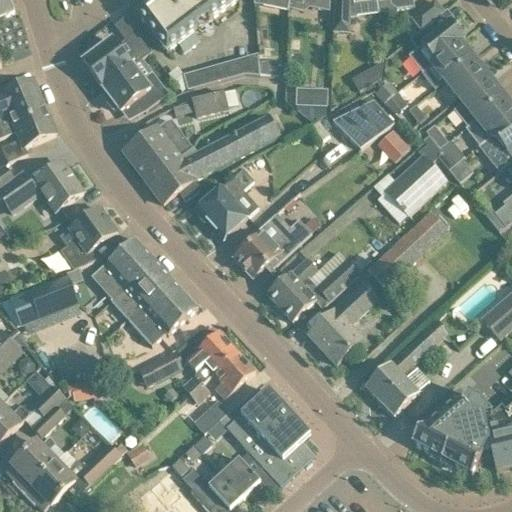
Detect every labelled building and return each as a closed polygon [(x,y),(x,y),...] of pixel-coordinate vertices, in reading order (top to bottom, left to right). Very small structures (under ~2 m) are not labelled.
[(0,0),(0,22),(15,16),(8,0),(0,0)] [(161,0),(139,18),(167,56),(241,0),(240,0),(161,0)] [(293,0),(306,3),(310,9),(311,10),(329,14),(329,0),(293,0)] [(334,0),(335,1),(334,35),(349,35),(349,20),(357,19),(357,18),(355,2),(370,0),(334,0)] [(389,0),(391,8),(397,13),(415,10),(413,0),(389,0)] [(422,33),(432,25),(444,15),(435,5),(413,22),(422,33)] [(462,46),(466,42),(452,25),(440,34),(432,25),(422,33),(410,43),(418,52),(409,59),(423,76),(431,69),(432,70),(462,46)] [(104,92),(133,70),(152,56),(137,35),(126,43),(134,55),(127,61),(113,44),(107,49),(104,45),(94,53),(96,56),(84,66),(104,92)] [(475,62),(473,59),(462,46),(432,70),(423,77),(437,92),(445,86),(475,62)] [(460,105),(490,81),(475,62),(445,86),(459,103),(460,105)] [(245,78),(260,80),(259,63),(185,84),(188,94),(245,78)] [(269,63),(259,63),(260,80),(270,80),(269,63)] [(104,92),(109,100),(106,102),(114,113),(117,110),(122,116),(138,104),(146,116),(170,98),(153,75),(143,83),(133,70),(104,92)] [(364,94),(381,84),(374,72),(357,82),(364,94)] [(476,125),(506,100),(490,81),(460,105),(462,107),(455,113),(467,129),(475,123),(476,125)] [(0,142),(15,136),(50,122),(45,111),(34,84),(15,91),(0,97),(0,142)] [(384,107),(398,96),(390,85),(376,97),(384,107)] [(296,91),(296,109),(327,110),(327,92),(296,91)] [(198,120),(229,113),(225,96),(194,104),(198,120)] [(402,116),(409,110),(398,97),(391,102),(402,116)] [(511,121),(511,107),(508,103),(506,100),(476,125),(469,130),(466,133),(478,148),(488,140),(511,121)] [(374,106),(334,126),(361,153),(395,129),(374,106)] [(427,122),(417,109),(409,115),(420,128),(427,122)] [(195,185),(281,140),(271,120),(199,158),(195,153),(180,162),(183,167),(163,182),(161,178),(153,184),(156,187),(151,191),(164,208),(180,196),(186,204),(202,192),(195,185)] [(511,121),(488,140),(478,148),(492,166),(503,158),(509,166),(510,167),(511,165),(511,121)] [(19,145),(2,152),(9,167),(28,159),(25,152),(38,146),(57,139),(50,122),(15,136),(19,145)] [(180,162),(195,153),(189,143),(188,144),(172,124),(166,125),(125,157),(151,191),(156,187),(153,184),(161,178),(163,182),(183,167),(180,162)] [(434,128),(426,134),(439,151),(447,145),(434,128)] [(394,135),(378,150),(394,167),(410,152),(394,135)] [(386,197),(377,204),(399,228),(408,220),(409,222),(448,185),(430,166),(438,160),(427,147),(418,155),(422,160),(384,195),(386,197)] [(438,160),(448,173),(456,167),(445,154),(438,160)] [(259,177),(273,168),(265,155),(251,163),(259,177)] [(56,216),(68,208),(84,197),(63,167),(35,187),(36,188),(33,191),(24,178),(14,184),(0,194),(0,198),(14,218),(40,200),(39,199),(42,197),(56,216)] [(0,194),(14,184),(5,171),(0,175),(0,194)] [(511,171),(509,174),(511,177),(511,200),(505,207),(507,209),(496,218),(506,232),(511,227),(511,171)] [(224,244),(239,231),(249,221),(234,205),(255,186),(244,173),(197,214),(224,244)] [(114,239),(118,237),(100,212),(84,223),(70,233),(70,234),(77,243),(68,249),(61,255),(74,274),(77,272),(84,269),(90,266),(103,261),(97,252),(114,239)] [(448,235),(431,217),(370,274),(387,292),(448,235)] [(495,217),(488,223),(500,237),(506,232),(496,218),(495,217)] [(312,238),(307,231),(300,224),(291,232),(282,241),(269,226),(260,234),(263,237),(249,249),(235,262),(253,282),(269,268),(273,273),(288,260),(312,238)] [(116,282),(104,293),(114,304),(128,292),(157,266),(136,243),(121,256),(107,269),(106,270),(116,282)] [(310,282),(317,275),(319,274),(308,262),(305,264),(292,277),(268,299),(293,327),(316,305),(322,312),(330,305),(331,307),(361,278),(346,263),(317,290),(310,282)] [(511,263),(508,263),(503,267),(502,272),(511,283),(511,263)] [(128,292),(114,304),(116,306),(114,307),(129,324),(134,319),(167,289),(168,290),(174,285),(157,266),(128,292)] [(0,298),(14,289),(4,275),(0,277),(0,298)] [(66,313),(77,309),(67,281),(55,285),(66,313)] [(41,323),(66,313),(55,285),(30,295),(12,303),(16,313),(23,330),(41,323)] [(134,319),(129,324),(154,352),(169,339),(183,326),(198,312),(178,290),(174,285),(168,290),(167,289),(134,319)] [(337,369),(364,345),(365,343),(354,330),(381,305),(365,288),(335,315),(310,339),(337,369)] [(511,334),(511,297),(482,324),(501,345),(511,334)] [(419,337),(421,340),(433,353),(448,338),(435,322),(419,337)] [(1,334),(0,334),(0,353),(11,344),(1,334)] [(215,377),(238,356),(220,336),(197,357),(198,358),(188,367),(197,377),(196,380),(183,391),(191,399),(204,387),(215,377)] [(414,371),(433,353),(421,340),(415,346),(367,392),(394,421),(421,396),(407,383),(417,374),(414,371)] [(11,344),(0,353),(0,373),(2,375),(22,356),(11,344)] [(140,375),(147,390),(185,371),(177,356),(140,375)] [(227,403),(241,390),(256,376),(238,356),(215,377),(224,386),(218,392),(227,403)] [(37,365),(29,360),(21,364),(20,373),(28,378),(36,375),(37,365)] [(33,408),(25,416),(29,420),(26,423),(34,431),(65,401),(64,401),(65,400),(54,388),(52,390),(37,374),(27,383),(42,400),(33,408)] [(74,403),(108,398),(106,381),(67,388),(69,399),(73,398),(74,403)] [(204,387),(191,399),(199,409),(212,397),(204,387)] [(179,398),(173,391),(164,399),(171,406),(179,398)] [(245,451),(287,413),(269,394),(236,424),(229,417),(220,425),(228,433),(245,451)] [(419,436),(413,447),(431,457),(428,462),(451,474),(454,469),(472,480),(478,469),(495,465),(485,420),(494,418),(479,402),(473,398),(467,411),(454,404),(419,436)] [(42,440),(66,418),(74,410),(65,401),(34,431),(42,440)] [(108,440),(119,429),(94,405),(83,416),(108,440)] [(220,425),(229,417),(219,405),(196,426),(206,438),(210,434),(220,425)] [(0,448),(11,438),(29,420),(20,410),(11,419),(1,409),(0,409),(0,448)] [(494,418),(485,420),(495,465),(497,475),(511,471),(511,410),(506,416),(502,411),(494,418)] [(311,440),(299,427),(287,413),(245,451),(260,466),(282,492),(316,461),(303,447),(311,440)] [(72,432),(81,442),(91,432),(82,422),(72,432)] [(220,425),(210,434),(217,442),(228,433),(220,425)] [(205,440),(195,449),(203,457),(213,448),(205,440)] [(13,470),(7,476),(15,484),(13,486),(24,497),(57,465),(49,457),(57,449),(50,442),(43,448),(42,447),(41,448),(38,445),(27,455),(13,469),(13,470)] [(122,447),(116,453),(121,459),(127,453),(122,447)] [(127,458),(137,472),(153,461),(143,447),(127,458)] [(112,468),(121,459),(111,448),(102,457),(86,472),(79,464),(67,476),(57,465),(24,497),(35,509),(37,507),(41,511),(47,511),(51,509),(66,496),(76,485),(75,485),(81,479),(89,488),(111,466),(112,468)] [(196,464),(203,457),(195,449),(188,455),(196,464)] [(180,462),(172,470),(181,480),(189,472),(180,462)] [(194,472),(182,483),(207,511),(227,511),(228,511),(229,511),(232,511),(249,497),(257,489),(269,504),(282,492),(260,466),(251,474),(241,463),(211,491),(205,483),(194,472)] [(207,511),(182,483),(180,481),(172,489),(184,503),(179,508),(165,511),(207,511)]
